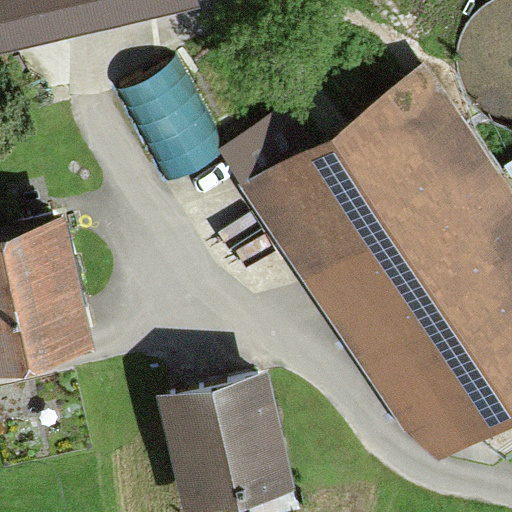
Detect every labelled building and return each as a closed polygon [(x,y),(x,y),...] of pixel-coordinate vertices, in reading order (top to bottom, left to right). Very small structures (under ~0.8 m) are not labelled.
[(0,0),(0,38),(167,0),(0,0)] [(178,53),(116,88),(168,177),(229,142),(178,53)] [(511,184),(425,56),(241,180),(428,458),(511,402),(511,184)] [(69,209),(0,223),(0,349),(95,329),(69,209)] [(269,367),(166,391),(190,497),(293,474),(269,367)]
